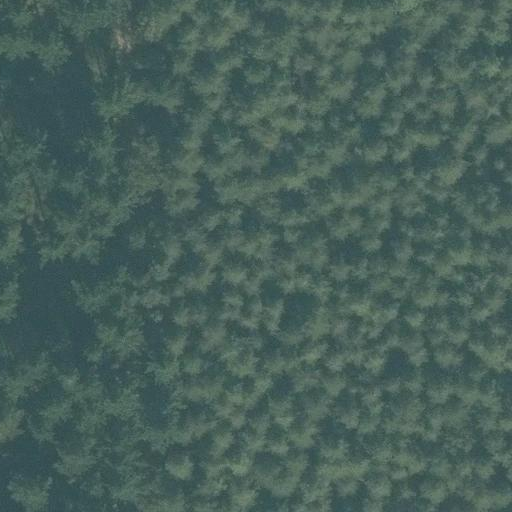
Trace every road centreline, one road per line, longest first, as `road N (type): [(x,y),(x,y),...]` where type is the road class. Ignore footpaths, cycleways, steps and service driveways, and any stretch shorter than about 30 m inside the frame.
road 1 (track): [(132,465),(118,0)]
road 2 (track): [(132,465),(511,350)]
road 3 (track): [(511,128),(128,213)]
